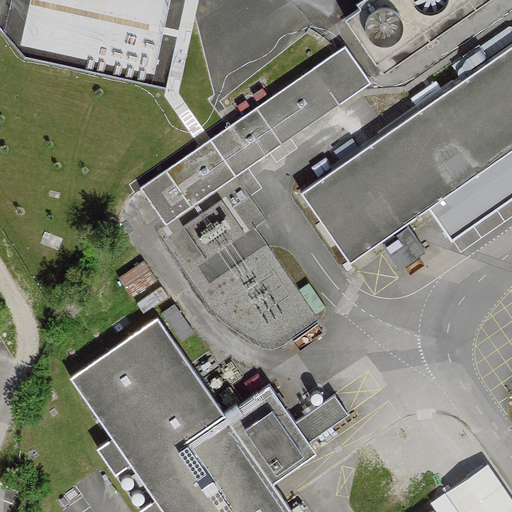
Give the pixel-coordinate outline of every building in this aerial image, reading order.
[(365,0),(344,16),(358,36),(384,73),(489,0),(365,0)] [(379,241),(431,205),(451,234),(511,190),(511,44),(303,189),(352,260),(379,241)] [(347,45),(142,186),(167,222),(237,174),(372,83),(347,45)] [(234,226),(233,206),(214,206),(215,227),(234,226)] [(410,223),(383,241),(400,266),(427,249),(410,223)] [(279,279),(287,292),(259,310),(266,321),(265,321),(280,345),(324,316),(294,270),(279,279)] [(158,316),(73,373),(114,433),(98,446),(115,471),(133,459),(158,496),(140,508),(142,511),(293,511),(274,483),(316,452),(309,441),(348,413),(334,394),(297,420),(270,383),(244,401),(226,414),(158,316)] [(511,511),(511,495),(489,462),(449,490),(464,511),(511,511)]
